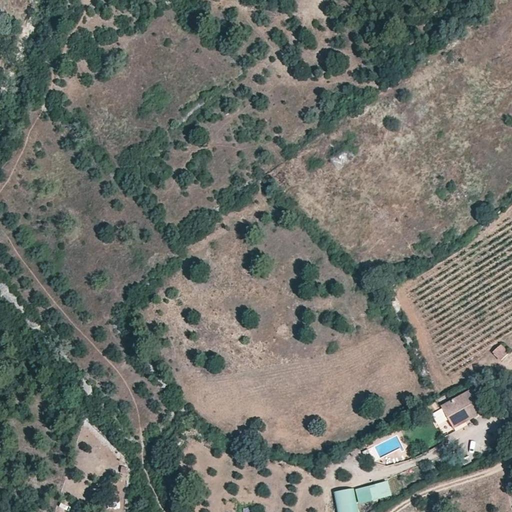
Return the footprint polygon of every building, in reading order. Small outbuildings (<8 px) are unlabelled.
[(501,351),(493,347),(488,356),(495,360),(499,358),(501,351)] [(466,394),(446,405),(457,428),(470,421),(468,418),(476,414),(474,411),(482,406),(473,390),(466,394)] [(433,456),(443,451),(440,445),(430,450),(433,456)] [(462,458),(465,464),(471,461),(469,455),(462,458)] [(388,481),(355,490),(359,504),(391,495),(388,481)] [(334,493),(337,511),(358,511),(354,489),(334,493)]
